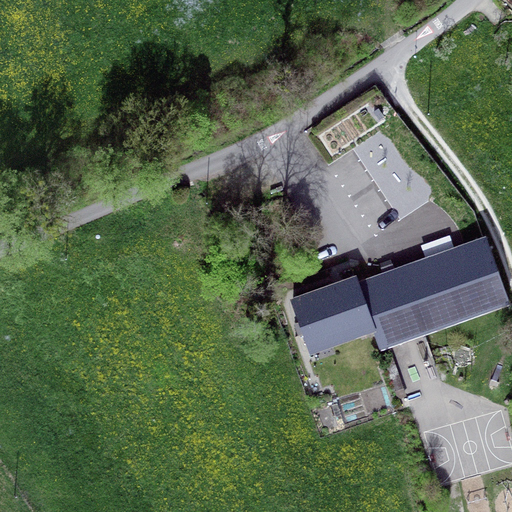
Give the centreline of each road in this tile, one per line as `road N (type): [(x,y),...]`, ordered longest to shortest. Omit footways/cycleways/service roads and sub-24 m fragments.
road 1 (unclassified): [(461,0),(294,121),(0,256)]
road 2 (track): [(386,56),(488,199),(511,269)]
